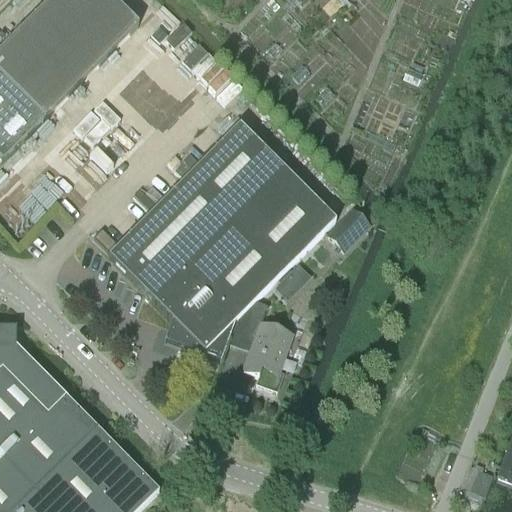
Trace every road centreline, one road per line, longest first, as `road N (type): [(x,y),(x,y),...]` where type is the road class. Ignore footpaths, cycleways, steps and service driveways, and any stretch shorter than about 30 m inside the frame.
road 1 (tertiary): [(358,511),(185,453),(145,423),(0,272)]
road 2 (track): [(344,511),(511,150)]
road 3 (residential): [(445,511),(511,353)]
